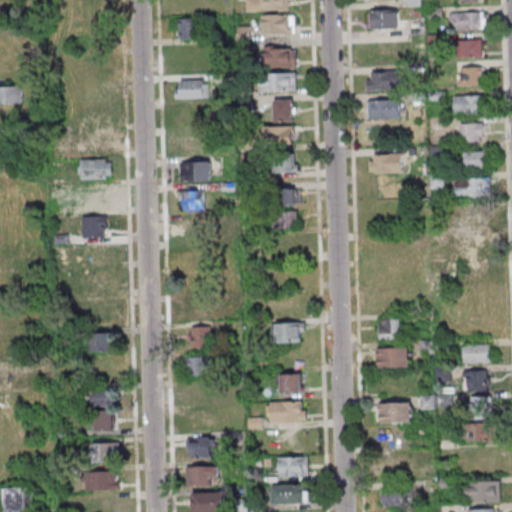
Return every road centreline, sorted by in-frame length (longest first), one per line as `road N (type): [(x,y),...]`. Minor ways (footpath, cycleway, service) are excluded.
road 1 (residential): [(346,511),(328,0)]
road 2 (residential): [(153,511),(137,0)]
